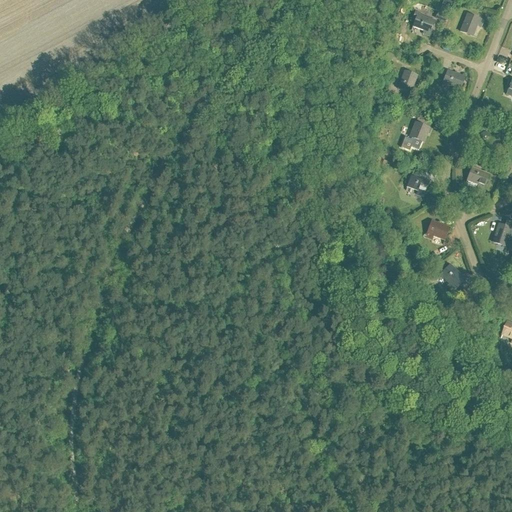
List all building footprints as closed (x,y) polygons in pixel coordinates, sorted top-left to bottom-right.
[(428,9),(433,0),(425,0),(422,6),(428,9)] [(443,0),(440,7),(441,7),(440,10),(447,13),(449,10),(450,11),(453,4),(452,3),(452,0),(443,0)] [(423,35),(430,37),(436,22),(415,14),(416,12),(414,11),(411,18),(413,19),(416,20),(412,31),(412,32),(414,28),(424,32),(423,35)] [(453,41),(462,20),(450,14),(440,35),(453,41)] [(460,33),(477,39),(473,37),(478,26),(481,28),(484,22),(467,15),(460,33)] [(399,29),(410,38),(413,33),(402,24),(399,29)] [(478,56),(488,59),(491,47),(481,44),(478,56)] [(388,52),(385,59),(391,61),(394,55),(388,52)] [(405,72),(398,90),(415,96),(415,95),(411,94),(418,77),(405,72)] [(454,89),(452,93),(459,95),(465,79),(448,72),(441,88),(442,88),(443,84),(454,89)] [(421,113),(419,119),(427,122),(429,117),(421,113)] [(405,139),(401,148),(409,152),(411,148),(417,151),(421,144),(423,145),(424,143),(424,144),(430,130),(416,124),(415,125),(414,124),(408,139),(410,139),(410,141),(405,139)] [(491,164),(488,172),(499,176),(502,168),(491,164)] [(477,190),(483,192),(490,176),(472,169),(466,185),(468,182),(478,186),(477,190)] [(424,198),(430,182),(412,176),(406,192),(407,192),(408,188),(419,192),(417,196),(424,198)] [(382,214),(386,221),(393,217),(389,210),(382,214)] [(478,219),(470,237),(481,242),(489,224),(478,219)] [(498,225),(492,243),(505,247),(507,241),(511,242),(511,221),(506,220),(504,227),(498,225)] [(450,229),(432,222),(426,239),(432,241),(433,237),(444,241),(443,245),(450,229)] [(399,247),(401,254),(410,252),(408,245),(399,247)] [(432,261),(427,256),(418,264),(422,269),(432,261)] [(452,294),(465,280),(450,266),(438,280),(441,277),(449,285),(446,288),(452,294)] [(511,325),(507,323),(501,339),(502,336),(511,339),(511,341),(511,343),(511,325)]
